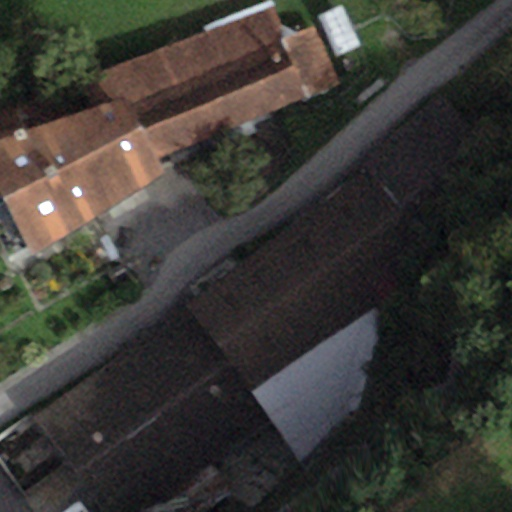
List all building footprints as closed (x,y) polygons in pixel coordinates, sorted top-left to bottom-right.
[(0,139),(125,97),(157,158),(307,97),(271,9),(0,102),(0,139)] [(367,170),(186,309),(248,394),(367,312),(350,289),(415,239),(400,217),(481,146),(437,96),(362,164),(367,170)] [(125,97),(0,139),(0,195),(34,259),(166,176),(157,158),(125,97)] [(186,309),(34,417),(102,510),(253,402),(248,394),(186,309)] [(398,354),(367,312),(248,394),(253,402),(299,468),(398,354)]
